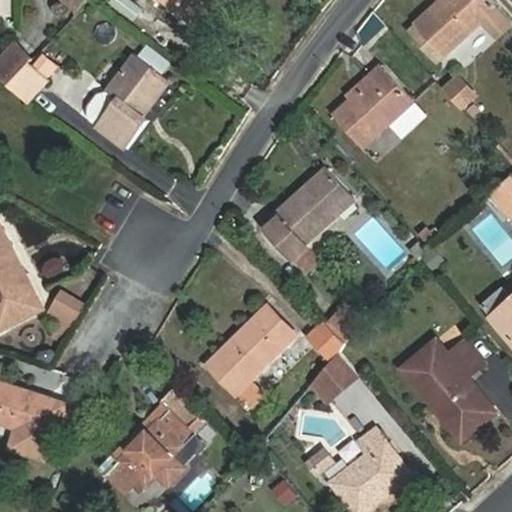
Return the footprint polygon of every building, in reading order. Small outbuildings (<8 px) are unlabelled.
[(169,0),(201,24),(217,4),(211,0),(169,0)] [(511,28),(511,17),(496,0),(440,0),(407,31),(438,67),(487,23),(501,38),(511,28)] [(168,78),(135,54),(101,104),(110,109),(98,126),(129,147),(150,117),(143,111),(168,78)] [(9,84),(31,101),(50,79),(30,61),(9,84)] [(364,148),(416,101),(381,63),(369,75),(374,81),(334,116),(364,148)] [(461,71),(442,86),(460,109),(479,94),(461,71)] [(312,243),(360,199),(328,164),(281,206),(284,212),(267,229),(308,274),(326,257),(312,243)] [(511,173),(494,190),(511,212),(511,211),(511,173)] [(504,219),(511,212),(494,190),(485,198),(504,219)] [(0,330),(44,308),(1,217),(0,217),(0,330)] [(61,253),(42,264),(50,279),(69,268),(61,253)] [(484,305),(493,316),(511,300),(511,298),(504,287),(484,305)] [(70,325),(77,309),(55,298),(48,314),(70,325)] [(511,300),(493,316),(511,338),(511,300)] [(347,305),(338,313),(358,335),(366,325),(347,305)] [(238,393),(299,335),(272,306),(211,364),(238,393)] [(358,335),(338,313),(327,324),(329,326),(348,346),(358,335)] [(348,346),(329,326),(309,343),(332,366),(342,353),(348,346)] [(474,418),(481,426),(498,411),(469,376),(482,363),(464,341),(449,353),(438,339),(405,367),(459,431),(474,418)] [(327,371),(344,392),(362,377),(342,353),(332,366),(327,371)] [(329,404),(344,392),(327,371),(314,386),(329,404)] [(50,398),(0,381),(0,422),(20,429),(37,435),(31,453),(52,460),(72,405),(50,398)] [(108,476),(141,508),(165,484),(168,487),(186,468),(175,457),(197,434),(192,429),(202,418),(177,395),(167,406),(170,410),(121,462),(108,476)] [(167,406),(164,404),(114,456),(121,462),(170,410),(167,406)] [(466,439),(481,426),(474,418),(459,431),(466,439)] [(381,488),(407,466),(373,428),(357,442),(366,453),(331,485),(354,511),(367,511),(387,495),(381,488)] [(413,472),(407,466),(381,488),(387,495),(413,472)] [(194,477),(168,505),(176,511),(193,511),(212,492),(194,477)]
